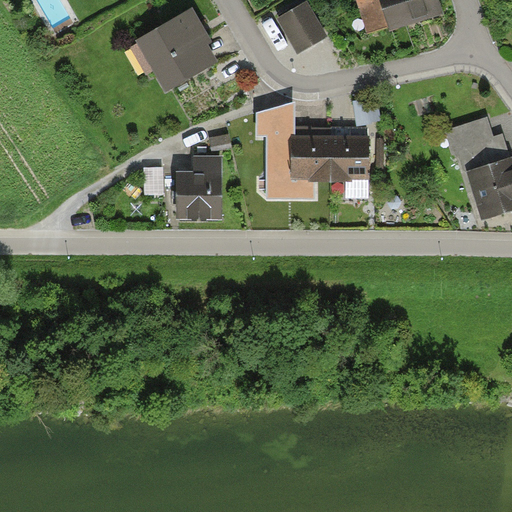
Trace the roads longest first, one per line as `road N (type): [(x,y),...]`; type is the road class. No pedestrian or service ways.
road 1 (unclassified): [(0,243),(511,246)]
road 2 (residential): [(227,0),(267,68),(302,87),(426,66),(475,44)]
